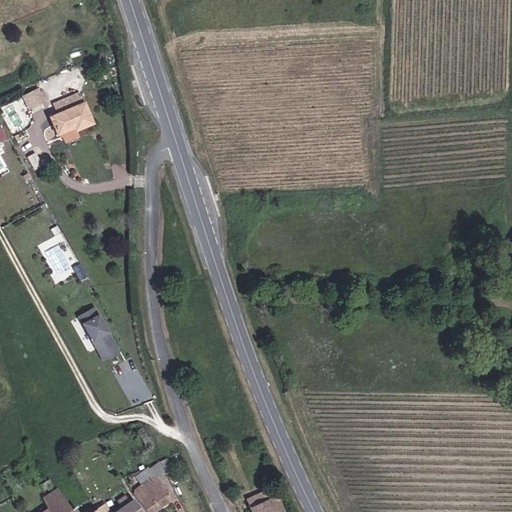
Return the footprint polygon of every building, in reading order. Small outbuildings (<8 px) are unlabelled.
[(34,92),(22,97),(27,108),(39,104),(34,92)] [(90,125),(74,94),(48,104),(53,113),(41,119),(51,138),(55,137),(59,145),(75,137),(73,133),(90,125)] [(0,137),(3,141),(9,137),(0,125),(0,124),(0,137)] [(131,342),(106,300),(91,309),(115,351),(131,342)] [(173,458),(168,447),(143,465),(148,475),(163,465),(173,458)] [(163,465),(148,475),(140,481),(158,505),(180,490),(163,465)] [(71,480),(54,489),(59,501),(65,511),(80,511),(76,505),(84,500),(71,480)] [(276,487),(258,495),(265,511),(285,511),(296,507),(288,490),(279,494),(276,487)] [(59,501),(54,489),(39,497),(46,509),(59,501)] [(143,491),(128,501),(120,505),(124,511),(148,511),(155,508),(143,491)] [(124,511),(120,505),(115,496),(93,510),(94,511),(124,511)] [(76,505),(80,511),(92,511),(84,500),(76,505)] [(41,511),(65,511),(59,501),(46,509),(41,511)]
